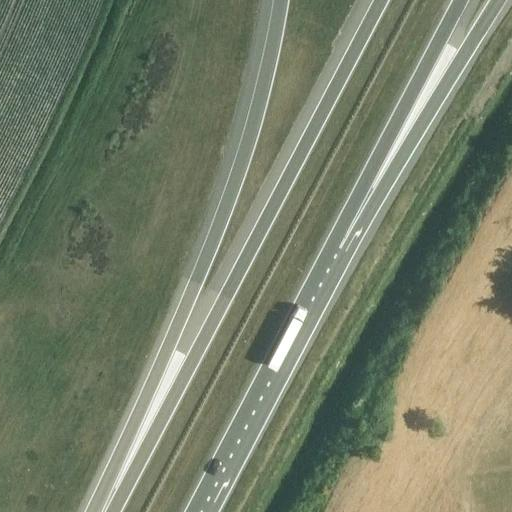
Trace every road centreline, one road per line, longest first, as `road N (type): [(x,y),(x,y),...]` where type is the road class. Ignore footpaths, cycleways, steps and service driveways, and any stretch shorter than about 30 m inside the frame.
road 1 (trunk): [(379,0),(111,511)]
road 2 (motorway): [(280,0),(245,150),(106,511)]
road 3 (motorway): [(333,248),(499,0)]
road 4 (trunk): [(193,511),(333,248)]
road 5 (trunk): [(333,248),(460,0)]
